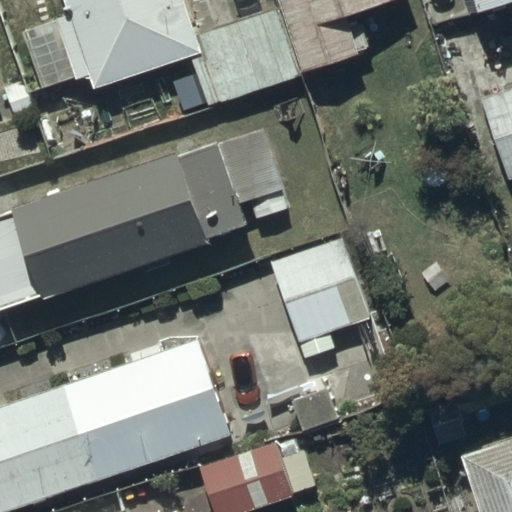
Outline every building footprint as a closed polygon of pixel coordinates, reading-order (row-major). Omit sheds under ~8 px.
[(174,0),(54,0),(87,96),(194,60),(174,0)] [(409,0),(271,0),(299,82),(359,60),(347,26),(412,5),(409,0)] [(511,0),(475,0),(481,18),(511,7),(511,0)] [(511,186),(511,97),(483,106),(510,187),(511,186)] [(172,150),(0,208),(0,312),(197,245),(194,237),(294,203),(268,127),(213,145),(212,142),(173,155),(172,150)] [(338,232),(262,262),(301,360),(332,347),(326,331),(370,314),(338,232)] [(188,339),(0,405),(0,507),(220,429),(188,339)] [(511,511),(511,433),(450,455),(467,511),(511,511)]
